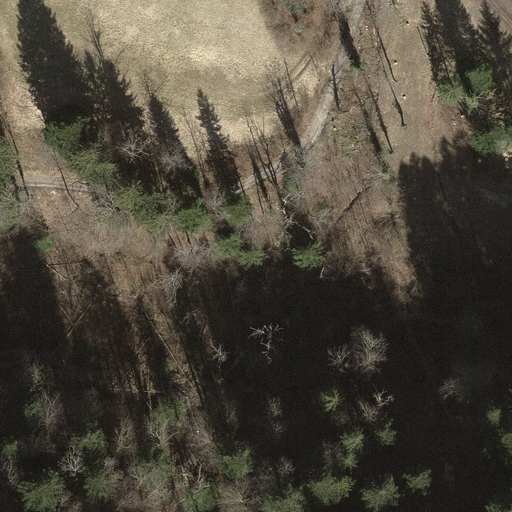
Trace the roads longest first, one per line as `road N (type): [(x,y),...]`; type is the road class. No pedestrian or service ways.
road 1 (track): [(0,187),(51,183),(181,198),(239,187),(314,135),(361,0)]
road 2 (track): [(338,0),(296,74),(249,96),(204,89),(0,7)]
